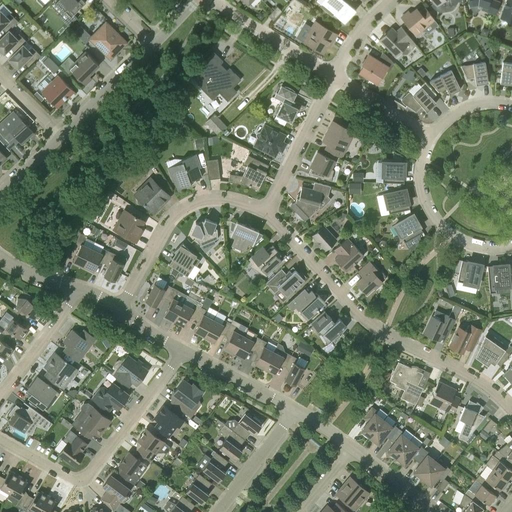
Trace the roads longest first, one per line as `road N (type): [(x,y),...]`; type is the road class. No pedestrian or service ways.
road 1 (residential): [(265,212),(371,324),(475,378),(511,409)]
road 2 (residential): [(182,350),(84,478),(71,480),(0,439)]
road 3 (residential): [(118,308),(177,211),(222,198),(265,212)]
road 4 (residential): [(432,136),(420,179),(436,220),(473,245),(511,245)]
road 5 (residential): [(265,212),(334,76)]
road 6 (residential): [(334,76),(212,0)]
road 7 (residential): [(0,395),(80,288)]
road 8 (residential): [(60,135),(153,45)]
road 9 (residential): [(296,410),(182,350)]
road 10 (residential): [(217,511),(296,410)]
